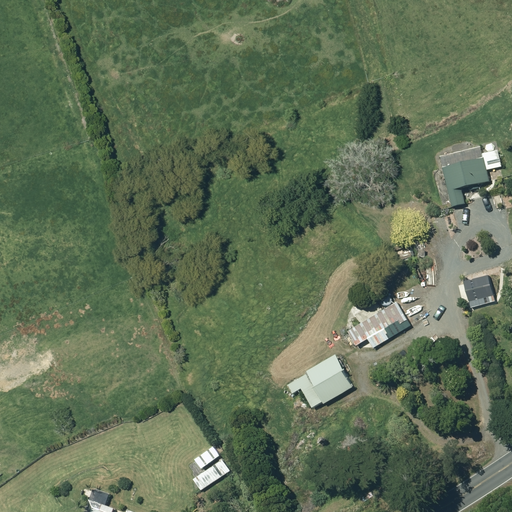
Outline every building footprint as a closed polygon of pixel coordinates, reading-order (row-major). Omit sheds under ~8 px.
[(484,160),(445,168),(453,210),(468,207),(465,189),(491,183),(489,172),(503,169),(499,152),(483,156),(484,160)] [(482,268),(464,268),(466,305),(484,304),(482,268)] [(499,283),(485,284),(486,298),(500,297),(499,283)] [(348,310),(347,308),(336,294),(327,300),(340,316),(348,310)] [(373,360),(410,339),(402,326),(409,322),(399,305),(355,330),(373,360)] [(318,311),(305,322),(322,342),(335,331),(318,311)] [(115,511),(117,509),(106,505),(109,496),(94,491),(87,511),(115,511)]
